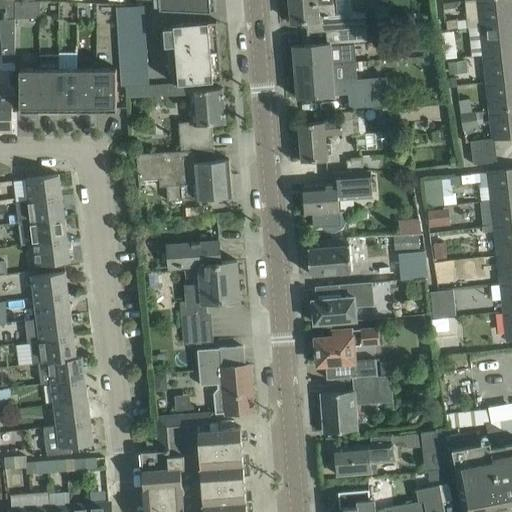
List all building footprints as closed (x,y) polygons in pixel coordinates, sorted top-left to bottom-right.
[(6,18),(15,18),(15,14),(14,6),(14,0),(0,0),(0,7),(6,8),(6,18)] [(14,6),(15,14),(27,14),(27,0),(14,0),(14,6)] [(216,10),(215,0),(159,0),(160,7),(216,10)] [(289,0),(291,22),(317,20),(318,32),(367,27),(365,12),(335,15),(333,0),(289,0)] [(511,6),(511,0),(477,0),(481,27),(511,23),(511,6)] [(14,52),(15,31),(15,18),(6,18),(0,19),(0,43),(1,54),(2,54),(6,53),(14,52)] [(174,24),(174,26),(164,27),(165,45),(171,45),(219,40),(217,20),(174,24)] [(458,29),(457,20),(446,21),(447,30),(458,29)] [(511,23),(481,27),(484,54),(511,51),(511,23)] [(318,32),(319,43),(293,45),(295,64),(302,63),(331,61),(330,45),(368,42),(367,27),(318,32)] [(172,62),(220,58),(219,40),(171,45),(172,62)] [(457,57),(455,44),(442,46),(444,59),(457,57)] [(511,51),(484,54),(487,82),(511,79),(511,51)] [(2,63),(15,61),(14,52),(6,53),(2,54),(1,54),(2,63)] [(59,111),(59,68),(59,54),(40,54),(40,68),(40,111),(59,111)] [(220,58),(172,62),(174,83),(222,79),(220,58)] [(449,74),(467,72),(466,60),(448,62),(449,74)] [(297,97),(297,98),(348,94),(349,106),(372,105),(372,104),(384,102),(382,81),(370,82),(370,78),(332,81),(331,61),(302,63),(305,96),(297,97)] [(40,111),(40,68),(20,69),(20,111),(40,111)] [(59,111),(78,111),(78,68),(59,68),(59,111)] [(78,111),(97,111),(97,68),(78,68),(78,111)] [(97,111),(117,111),(116,68),(97,68),(97,111)] [(511,79),(487,82),(490,110),(511,107),(511,79)] [(174,85),(174,95),(191,95),(193,121),(179,122),(181,150),(195,149),(214,148),(212,124),(226,123),(223,88),(194,90),(194,83),(174,85)] [(0,129),(13,129),(12,95),(0,95),(0,129)] [(511,107),(490,110),(493,138),(494,138),(511,136),(511,107)] [(340,120),(299,123),(302,161),(326,159),(324,136),(342,134),(342,136),(359,134),(357,110),(340,112),(340,120)] [(461,113),(463,130),(478,128),(476,111),(461,113)] [(494,138),(493,138),(470,141),(471,152),(496,150),(494,138)] [(229,159),(215,160),(214,148),(195,149),(181,150),(137,154),(139,180),(160,178),(160,186),(167,185),(168,200),(212,198),(232,196),(229,159)] [(497,161),(496,150),(471,152),(473,164),(497,161)] [(378,155),(378,154),(362,155),(363,168),(389,167),(389,155),(378,155)] [(511,168),(489,171),(492,200),(511,197),(511,168)] [(305,213),(312,213),(313,226),(324,226),(324,229),(325,230),(326,230),(328,231),(329,231),(332,231),(333,231),(335,230),(336,229),(338,228),(341,225),(342,222),(344,219),(345,216),(345,214),(344,207),(339,208),(338,199),(373,197),(371,169),(354,170),(334,172),(334,183),(303,185),(305,213)] [(62,196),(59,174),(25,178),(28,200),(62,196)] [(443,178),(423,180),(426,207),(444,205),(443,194),(445,194),(453,193),(451,177),(443,178)] [(64,217),(62,196),(28,200),(31,222),(64,217)] [(511,197),(492,200),(495,224),(484,225),(484,228),(511,225),(511,197)] [(443,209),(426,211),(428,226),(445,225),(443,209)] [(64,217),(31,222),(19,223),(22,245),(33,243),(67,239),(64,217)] [(419,218),(400,219),(401,231),(419,231),(419,218)] [(511,225),(484,228),(485,232),(496,230),(499,255),(511,253),(511,225)] [(419,233),(393,235),(394,249),(420,248),(419,233)] [(315,240),(315,247),(308,247),(309,255),(305,255),(306,267),(310,267),(310,275),(352,271),(349,244),(348,238),(315,240)] [(70,261),(67,239),(33,243),(36,265),(70,261)] [(219,240),(199,242),(167,245),(169,267),(184,265),(184,263),(221,260),(219,240)] [(445,242),(433,243),(435,259),(447,257),(445,242)] [(425,251),(400,253),(402,279),(427,277),(425,251)] [(511,253),(499,255),(502,283),(511,281),(511,253)] [(184,265),(187,300),(180,301),(183,343),(190,342),(210,341),(208,315),(204,315),(203,301),(240,298),(237,260),(221,261),(221,260),(184,263),(184,265)] [(68,293),(65,271),(31,275),(34,297),(68,293)] [(511,281),(502,283),(505,311),(511,309),(511,281)] [(309,303),(310,316),(313,316),(314,323),(356,320),(355,307),(360,306),(360,304),(373,303),(372,282),(340,284),(341,297),(312,299),(312,302),(309,303)] [(71,314),(68,293),(34,297),(37,319),(71,314)] [(431,305),(432,317),(454,314),(453,302),(431,305)] [(71,314),(37,319),(25,320),(28,342),(29,341),(74,336),(71,314)] [(456,318),(433,321),(435,338),(441,337),(443,355),(460,353),(456,318)] [(315,337),(318,364),(326,364),(327,379),(352,376),(377,374),(375,359),(354,360),(353,343),(361,343),(379,341),(378,326),(332,330),(333,336),(315,337)] [(76,356),(74,336),(29,341),(32,363),(38,362),(76,357),(76,356)] [(214,394),(216,413),(225,412),(225,414),(254,412),(250,364),(244,365),(243,346),(198,350),(201,384),(209,384),(210,394),(214,394)] [(76,357),(38,362),(40,382),(51,381),(51,382),(85,378),(82,356),(76,356),(76,357)] [(352,376),(354,390),(320,393),(323,432),(358,429),(356,403),(376,402),(394,401),(392,373),(377,374),(352,376)] [(456,373),(442,374),(444,402),(459,400),(456,373)] [(88,399),(85,378),(51,382),(54,403),(88,399)] [(90,420),(88,399),(54,403),(57,425),(90,420)] [(509,405),(491,409),(493,421),(491,421),(491,422),(492,422),(511,434),(511,417),(511,418),(509,405)] [(247,511),(241,427),(234,427),(234,420),(213,421),(212,412),(157,417),(158,435),(146,436),(147,448),(159,447),(159,450),(141,451),(145,511),(247,511)] [(47,455),(72,452),(71,445),(93,443),(90,420),(57,425),(57,426),(44,428),(47,455)] [(480,439),(479,430),(450,434),(464,511),(470,511),(473,511),(491,509),(491,507),(511,502),(511,434),(492,422),(491,422),(486,423),(489,437),(480,439)] [(434,447),(432,431),(421,432),(423,448),(434,447)] [(394,441),(394,444),(407,443),(406,435),(391,436),(392,441),(394,441)] [(395,453),(394,444),(394,441),(392,441),(391,436),(389,436),(368,438),(368,443),(369,444),(334,447),(337,475),(345,474),(357,473),(371,472),(378,471),(377,463),(380,462),(396,461),(395,453)] [(4,458),(5,468),(16,467),(16,457),(4,458)] [(76,469),(87,469),(86,458),(76,459),(76,469)] [(97,468),(97,458),(86,458),(87,469),(97,468)] [(58,459),(47,460),(48,471),(58,470),(58,459)] [(48,471),(47,460),(26,461),(27,472),(36,472),(48,471)] [(428,471),(429,480),(445,479),(440,469),(436,470),(428,471)] [(444,511),(439,484),(416,488),(418,501),(386,508),(384,508),(384,510),(376,510),(375,499),(369,499),(368,489),(338,491),(340,508),(344,507),(344,511),(444,511)]
